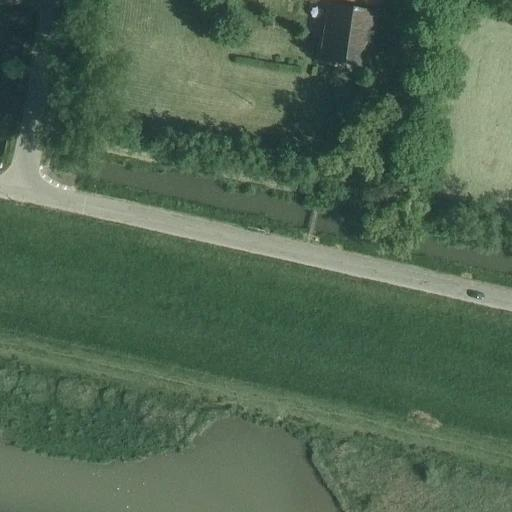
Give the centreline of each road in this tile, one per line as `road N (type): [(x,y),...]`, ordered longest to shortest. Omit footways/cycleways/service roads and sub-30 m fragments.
road 1 (unclassified): [(511,303),(18,194)]
road 2 (unclassified): [(18,194),(49,0)]
